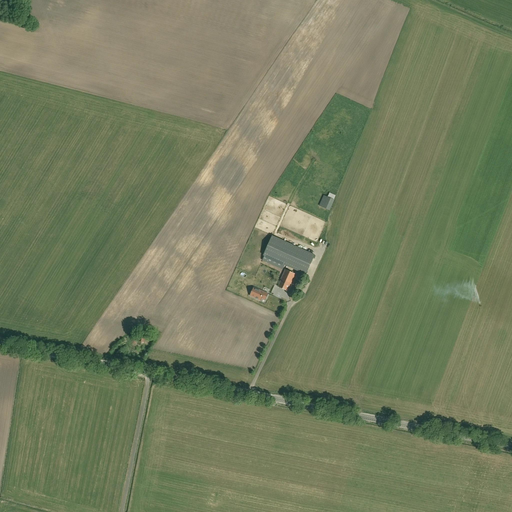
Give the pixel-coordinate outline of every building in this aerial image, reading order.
[(330,193),(328,197),(324,195),(319,206),(330,210),(334,199),(335,195),(330,193)] [(318,244),(328,223),(319,219),(317,223),(319,224),(317,227),(314,226),(313,229),(316,230),(314,235),(311,234),(308,239),(318,244)] [(314,255),(272,236),(264,255),(265,256),(263,260),(282,269),(284,264),(306,274),(314,255)] [(291,283),(295,274),(285,269),(281,279),(282,279),(278,286),(287,290),(290,283),(291,283)] [(258,290),(258,289),(255,288),(254,288),(250,295),(261,300),(262,298),(265,299),(268,294),(258,290)]
